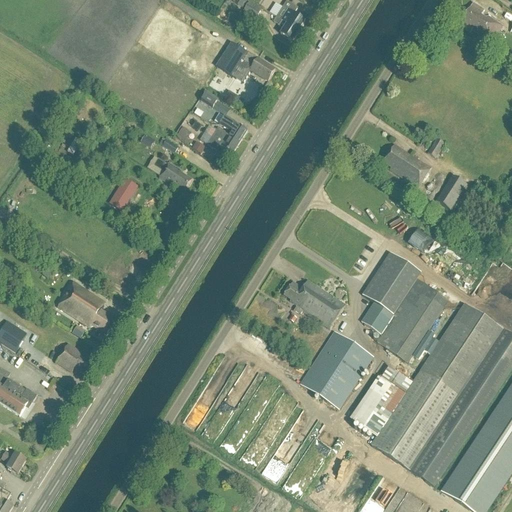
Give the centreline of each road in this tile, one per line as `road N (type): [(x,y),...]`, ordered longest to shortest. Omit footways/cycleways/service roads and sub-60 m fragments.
road 1 (primary): [(39,511),(362,0)]
road 2 (unclassified): [(110,511),(432,0)]
